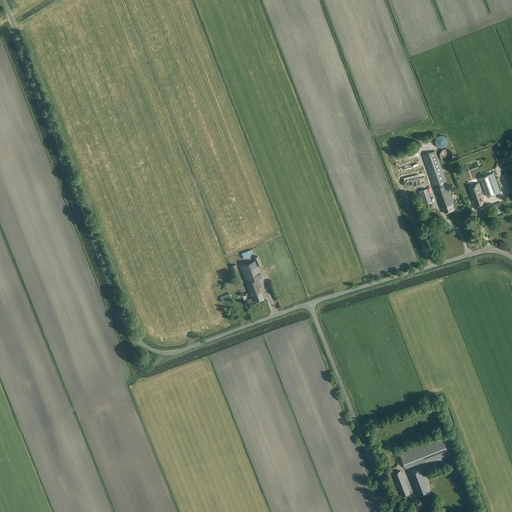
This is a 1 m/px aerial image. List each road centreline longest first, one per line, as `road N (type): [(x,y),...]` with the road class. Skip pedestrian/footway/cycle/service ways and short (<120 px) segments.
road 1 (unclassified): [(309,303),(175,352),(134,336),(3,0)]
road 2 (unclassified): [(410,511),(384,492),(309,303)]
road 3 (unclassified): [(309,303),(486,250),(511,257)]
